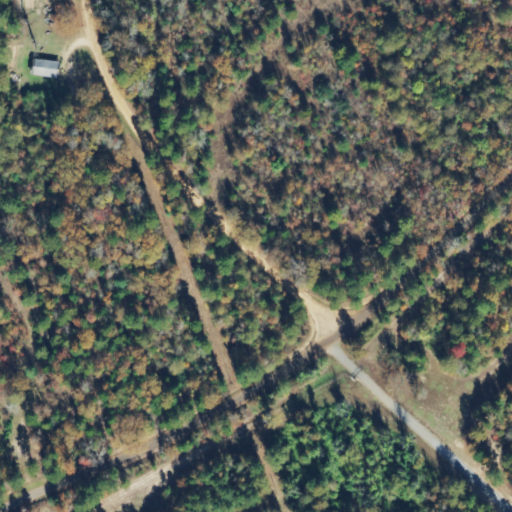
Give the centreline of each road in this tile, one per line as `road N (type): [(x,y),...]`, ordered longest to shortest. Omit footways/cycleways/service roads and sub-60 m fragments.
road 1 (residential): [(6,511),(199,425),(288,374),(449,246),(511,182)]
road 2 (residential): [(95,0),(119,84),(180,168),(349,330)]
